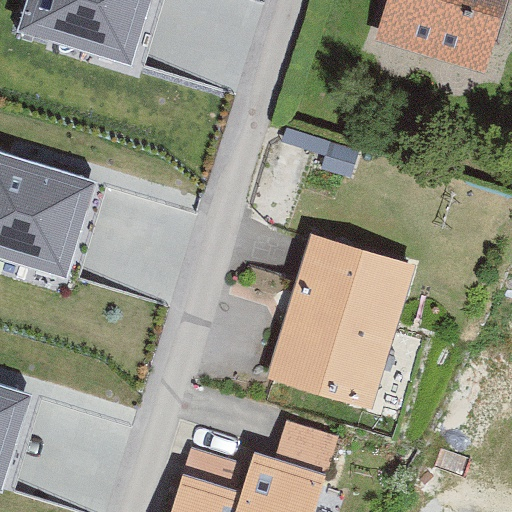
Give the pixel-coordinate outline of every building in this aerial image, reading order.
[(150,0),(40,0),(29,42),(131,70),(150,0)] [(495,0),(400,0),(391,29),(479,56),(495,0)] [(108,177),(0,143),(0,268),(72,291),(108,177)] [(402,267),(321,244),(290,368),(372,388),(402,267)] [(34,399),(0,387),(0,495),(3,496),(34,399)] [(197,456),(181,511),(306,511),(328,436),(293,426),(283,462),(263,456),(258,474),(197,456)]
